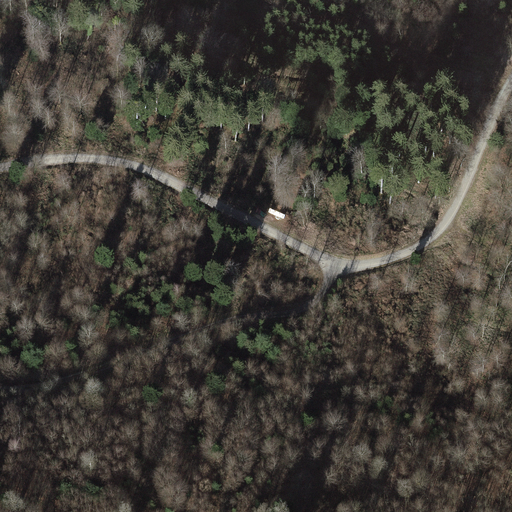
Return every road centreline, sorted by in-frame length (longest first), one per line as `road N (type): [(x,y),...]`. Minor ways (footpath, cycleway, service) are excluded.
road 1 (track): [(0,169),(113,159),(153,171),(337,265),(367,265),(414,251),(439,231),(460,204),(511,83)]
road 2 (track): [(337,265),(319,297),(299,310),(216,326),(32,390),(0,392)]
